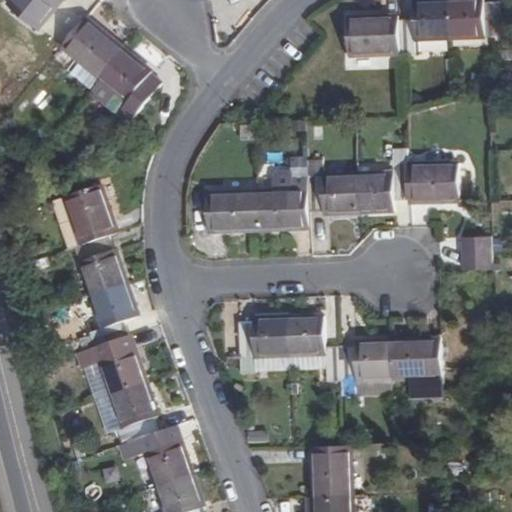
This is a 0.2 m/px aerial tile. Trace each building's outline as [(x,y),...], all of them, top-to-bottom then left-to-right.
[(415,0),(416,13),(400,15),(401,48),(417,47),(417,38),(450,36),(448,0),(415,0)] [(448,0),(450,36),(500,34),(498,0),(448,0)] [(399,12),(350,14),(350,51),(401,48),(400,15),(399,12)] [(126,49),(86,17),(62,46),(102,78),(126,49)] [(162,82),(151,74),(153,71),(126,49),(102,78),(92,90),(129,122),(162,82)] [(308,164),(308,152),(292,153),(292,165),(308,164)] [(310,208),(308,164),(292,165),(293,185),(258,186),(260,224),(294,223),(294,209),(310,208)] [(461,164),(409,166),(410,200),(410,202),(462,200),(461,164)] [(293,185),(292,166),(278,167),(274,172),(274,185),(293,185)] [(394,172),(358,173),(360,209),(395,208),(397,201),(410,200),(409,166),(395,167),(394,172)] [(358,173),(309,175),(310,208),(326,207),(326,211),(360,209),(358,173)] [(68,195),(84,245),(112,236),(118,233),(101,184),(68,195)] [(211,225),(260,224),(258,186),(210,189),(211,225)] [(310,223),(310,208),(294,209),(294,223),(310,223)] [(84,245),(80,247),(95,294),(131,281),(119,249),(116,248),(112,236),(84,245)] [(492,237),(462,238),(464,271),(493,269),(492,251),(492,237)] [(131,281),(95,294),(106,327),(95,332),(99,346),(132,335),(126,320),(142,314),(131,281)] [(326,317),(288,318),(290,356),(326,354),(328,381),(343,380),(341,346),(327,346),(326,317)] [(255,322),(240,323),(241,357),(290,356),(288,318),(256,319),(255,322)] [(132,335),(99,346),(115,394),(151,382),(139,347),(135,347),(132,335)] [(441,340),(391,341),(392,378),(442,377),(441,340)] [(358,345),(341,346),(343,380),(392,378),(391,341),(358,342),(358,345)] [(151,382),(115,394),(132,441),(164,429),(159,414),(162,414),(151,382)] [(184,438),(180,424),(164,429),(169,443),(184,438)] [(164,429),(132,441),(137,455),(149,451),(161,485),(196,473),(184,438),(169,443),(164,429)] [(346,445),(317,446),(318,496),(354,495),(352,445),(346,445)] [(196,473),(161,485),(170,511),(206,511),(205,507),(208,506),(196,473)] [(355,511),(354,495),(318,496),(318,511),(355,511)]
